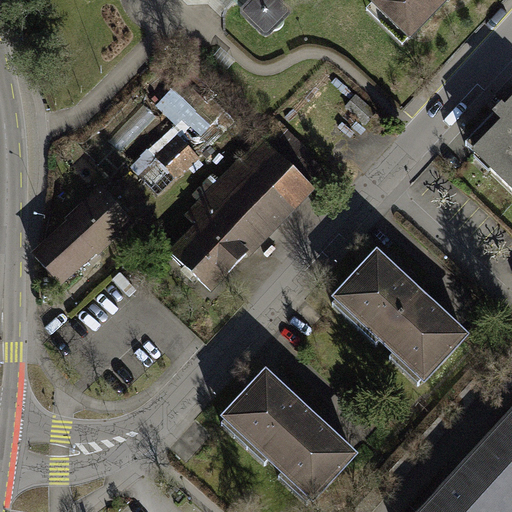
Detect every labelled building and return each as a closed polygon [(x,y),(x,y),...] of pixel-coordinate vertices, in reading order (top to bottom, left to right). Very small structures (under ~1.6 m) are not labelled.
[(235,0),(247,11),(245,14),(248,17),(248,19),(262,33),(264,33),(267,36),(270,33),(272,33),(286,19),(286,17),(289,14),(286,11),(285,9),(276,0),(235,0)] [(448,0),(376,0),(373,3),(411,39),(448,0)] [(511,102),(471,144),(511,184),(511,102)] [(195,162),(173,138),(149,161),(172,184),(195,162)] [(170,260),(209,298),(329,178),(316,165),(299,183),(259,144),(184,219),(197,232),(170,260)] [(129,225),(100,195),(69,224),(71,226),(37,257),(61,283),(95,251),(98,254),(129,225)] [(476,337),(383,250),(336,300),(429,387),(476,337)] [(363,458),(268,368),(222,416),(317,506),(363,458)] [(511,511),(511,410),(417,511),(511,511)]
